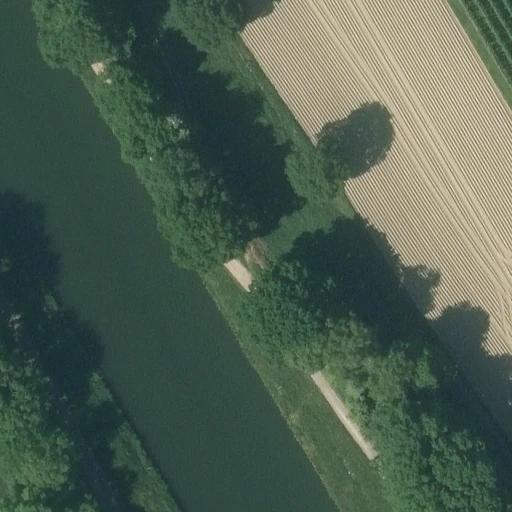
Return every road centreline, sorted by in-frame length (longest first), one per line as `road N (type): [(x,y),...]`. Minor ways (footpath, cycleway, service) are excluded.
road 1 (track): [(282,326),(199,232),(60,0)]
road 2 (unclassified): [(114,511),(0,309)]
road 3 (unclassified): [(411,511),(282,326)]
